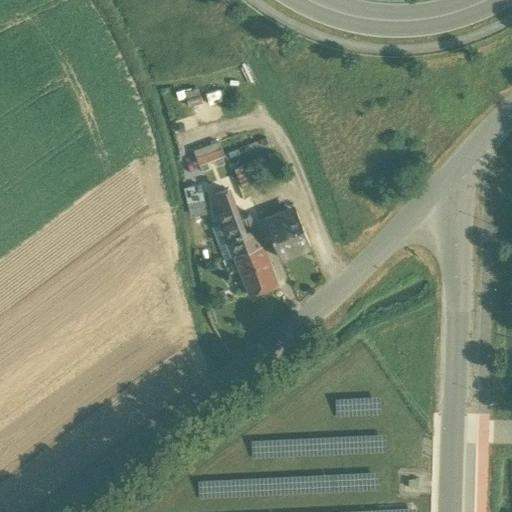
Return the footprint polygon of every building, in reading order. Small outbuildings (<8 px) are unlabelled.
[(188,154),(193,167),(225,154),(220,142),(188,154)] [(200,184),(187,187),(190,202),(203,199),(200,184)] [(238,217),(228,189),(214,194),(219,218),(221,223),(234,256),(262,245),(249,213),(238,217)] [(203,199),(190,202),(193,216),(206,213),(203,199)] [(296,211),(283,216),(282,212),(265,219),(280,257),(310,245),(296,211)] [(262,245),(234,256),(249,295),(277,284),(262,245)]
